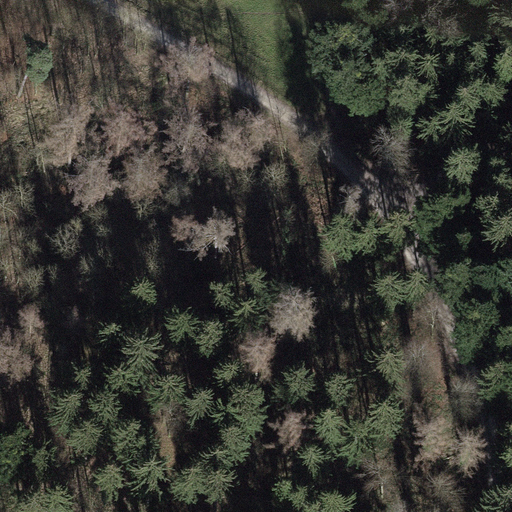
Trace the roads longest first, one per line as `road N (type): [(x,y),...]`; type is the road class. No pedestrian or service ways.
road 1 (track): [(98,0),(286,113),(344,162),(389,217)]
road 2 (track): [(389,217),(477,389),(494,463),(491,511)]
road 3 (track): [(511,145),(389,217)]
